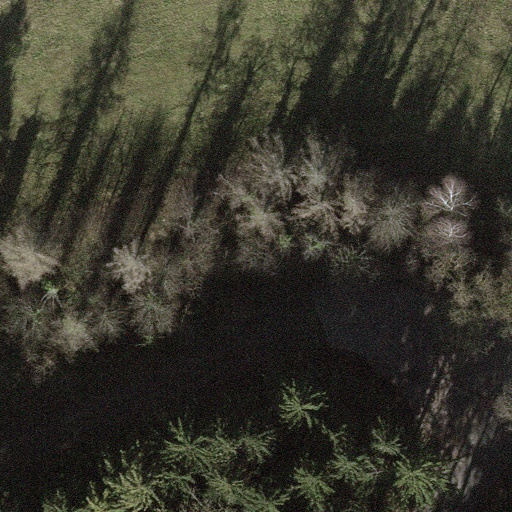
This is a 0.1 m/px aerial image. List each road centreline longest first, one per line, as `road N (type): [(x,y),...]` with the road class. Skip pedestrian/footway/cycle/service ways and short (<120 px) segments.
road 1 (track): [(0,476),(340,318),(419,319),(505,398)]
road 2 (tertiary): [(511,393),(439,511)]
